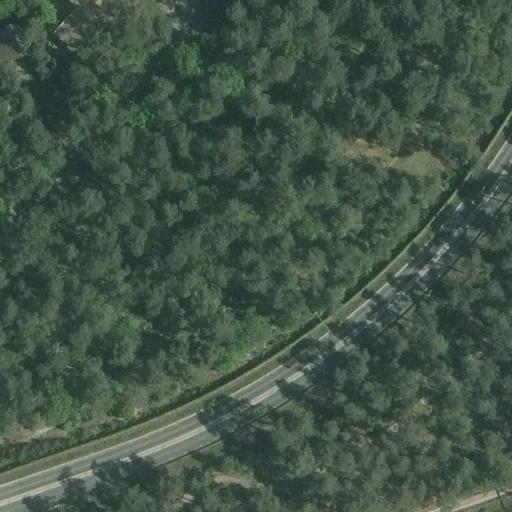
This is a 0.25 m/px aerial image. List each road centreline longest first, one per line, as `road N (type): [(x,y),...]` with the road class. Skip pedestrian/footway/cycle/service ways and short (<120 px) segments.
road 1 (primary): [(0,504),(197,431),(302,372),(390,303),(511,162)]
road 2 (residential): [(0,228),(84,159),(140,85),(187,0)]
